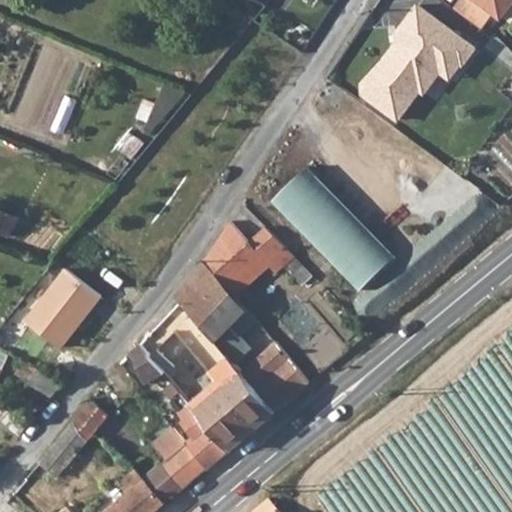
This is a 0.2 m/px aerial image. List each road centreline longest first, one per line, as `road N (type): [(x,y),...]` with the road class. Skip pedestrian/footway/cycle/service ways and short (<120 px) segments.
road 1 (residential): [(0,487),(231,204),(357,0)]
road 2 (secondary): [(205,511),(511,255)]
